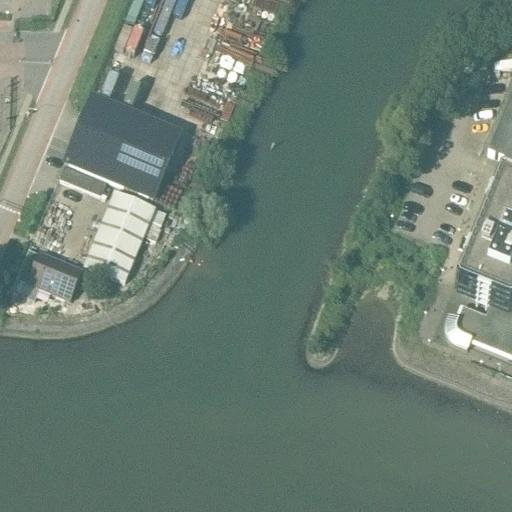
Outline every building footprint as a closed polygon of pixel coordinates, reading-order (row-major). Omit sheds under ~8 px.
[(511,96),(487,158),(511,168),(511,96)] [(63,168),(152,205),(179,138),(91,102),(63,168)] [(445,329),(444,332),(445,336),(445,339),(447,342),(449,345),(451,347),(454,350),(457,351),(466,355),(470,346),(511,362),(511,191),(501,187),(497,188),(453,296),(455,300),(489,313),(485,321),(462,312),(457,324),(448,321),(446,326),(445,329)] [(83,270),(124,287),(154,214),(114,197),(83,270)] [(28,254),(16,284),(69,306),(81,276),(28,254)]
